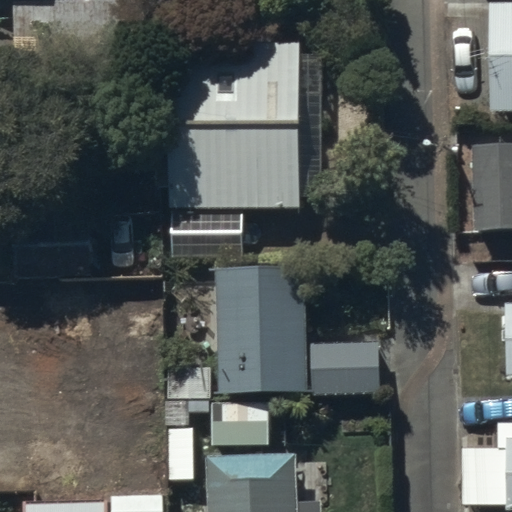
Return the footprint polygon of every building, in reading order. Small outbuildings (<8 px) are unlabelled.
[(121,0),(12,0),(14,59),(122,57),(121,0)] [(511,0),(486,0),(487,103),(511,103),(511,0)] [(173,25),(167,197),(298,202),(298,190),(318,191),(323,46),(300,45),(300,29),(173,25)] [(511,134),(469,136),(471,225),(511,224),(511,134)] [(303,259),(213,259),(213,365),(152,365),(152,436),(197,436),(197,418),(187,419),(187,395),(213,395),(213,385),(377,385),(377,338),(303,338),(303,259)] [(296,445),(204,446),(205,511),(319,511),(320,493),(296,493),(296,445)] [(161,511),(160,489),(23,497),(24,511),(161,511)]
